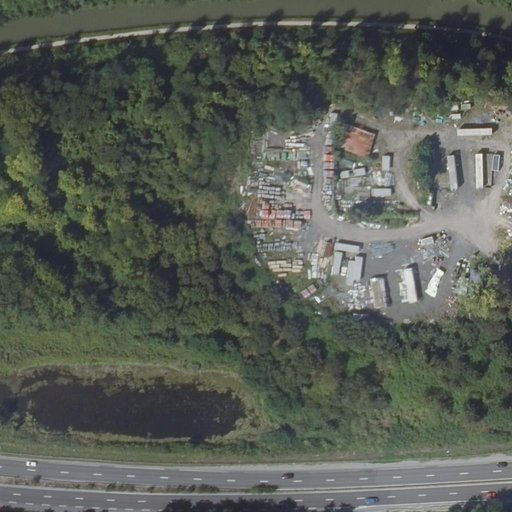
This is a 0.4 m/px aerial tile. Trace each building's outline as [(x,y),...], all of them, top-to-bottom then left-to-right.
[(403,116),(403,131),(437,130),(437,115),(403,116)] [(363,158),(372,136),(345,126),(336,148),(363,158)] [(447,171),(481,172),(481,158),(458,157),(457,160),(448,160),(447,171)] [(286,189),(297,190),(298,181),(287,180),(286,189)] [(280,217),(278,224),(271,222),(270,227),(302,235),(305,222),(280,217)] [(435,253),(441,257),(451,243),(437,233),(432,240),(440,246),(435,253)] [(339,254),(340,238),(300,234),(297,257),(334,260),(332,279),(352,280),(354,256),(339,254)] [(319,279),(322,264),(308,262),(306,277),(319,279)] [(402,269),(405,303),(413,303),(410,269),(402,269)] [(363,309),(385,309),(383,277),(362,277),(363,309)] [(309,286),(324,288),(325,281),(310,280),(309,286)]
